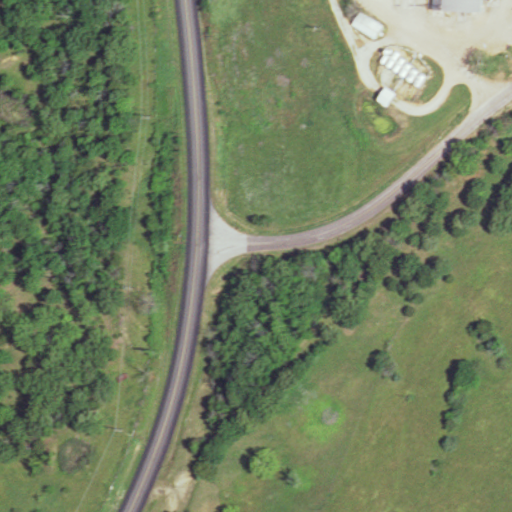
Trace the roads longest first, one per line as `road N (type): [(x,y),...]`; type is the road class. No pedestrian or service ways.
road 1 (primary): [(165,422),(204,240),(185,0)]
road 2 (tertiary): [(204,240),(283,246),(363,219),(511,97)]
